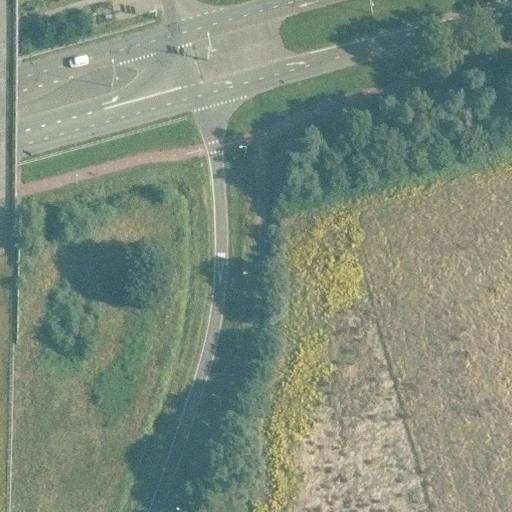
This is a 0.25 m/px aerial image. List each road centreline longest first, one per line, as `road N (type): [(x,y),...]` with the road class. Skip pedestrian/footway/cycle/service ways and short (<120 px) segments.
road 1 (primary): [(152,511),(213,327),(217,229),(198,92)]
road 2 (residential): [(198,92),(511,10)]
road 3 (tertiary): [(0,147),(198,92)]
road 4 (tertiary): [(180,32),(0,83)]
road 5 (residential): [(299,0),(180,32)]
